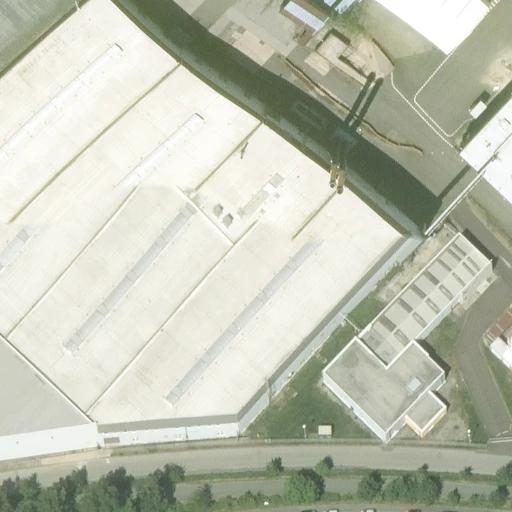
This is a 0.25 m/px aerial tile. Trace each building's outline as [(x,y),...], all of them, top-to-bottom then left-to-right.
[(0,0),(0,351),(102,447),(237,436),(291,379),(307,361),(425,235),(172,0),(0,0)] [(334,0),(315,0),(325,9),(334,0)] [(511,89),(459,146),(511,195),(511,89)] [(459,243),(356,352),(387,381),(413,354),(451,314),(490,272),(459,243)] [(511,314),(483,345),(502,363),(501,363),(511,373),(511,352),(510,355),(499,345),(511,330),(511,314)] [(0,351),(0,461),(97,447),(102,447),(0,351)] [(387,381),(356,352),(323,386),(352,413),(385,445),(406,425),(430,400),(445,384),(413,354),(387,381)] [(446,416),(430,400),(406,425),(422,441),(446,416)]
